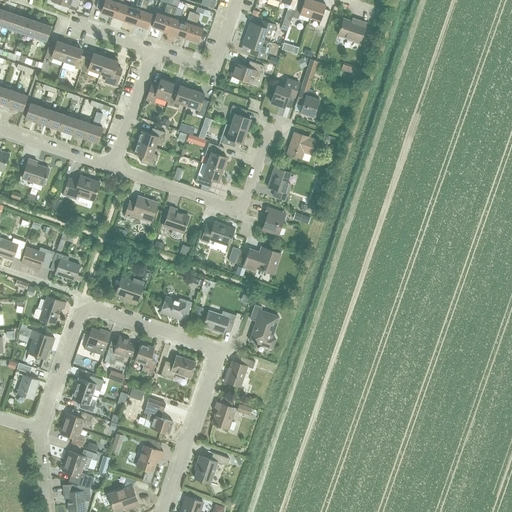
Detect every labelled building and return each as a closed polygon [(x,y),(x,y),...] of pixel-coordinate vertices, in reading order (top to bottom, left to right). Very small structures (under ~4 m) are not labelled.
[(70,5),(71,0),(51,0),(51,1),(69,7),(68,8),(76,11),(77,7),(70,5)] [(97,0),(95,8),(101,10),(100,13),(112,17),(117,0),(112,0),(112,1),(110,0),(97,0)] [(117,0),(112,17),(123,21),(128,6),(122,4),(123,0),(117,0)] [(128,6),(123,21),(135,24),(142,0),(137,0),(135,8),(128,6)] [(146,0),(142,0),(135,24),(147,28),(151,14),(145,12),(148,1),(146,0)] [(212,0),(208,0),(207,6),(213,8),(215,1),(212,0)] [(279,0),(279,1),(289,4),(288,8),(294,10),(297,0),(279,0)] [(297,0),(294,10),(292,17),(298,19),(299,14),(310,17),(315,1),(312,0),(297,0)] [(315,1),(310,17),(320,21),(318,26),(324,28),(330,11),(324,9),(326,5),(315,1)] [(163,31),(172,5),(167,4),(163,15),(156,12),(152,27),(163,31)] [(172,5),(163,31),(175,35),(179,20),(173,18),(177,7),(172,5)] [(15,14),(3,10),(0,17),(0,25),(9,29),(15,14)] [(179,20),(175,35),(186,39),(194,13),(189,11),(186,22),(179,20)] [(200,15),(194,13),(186,39),(198,43),(203,28),(196,26),(200,15)] [(26,18),(15,14),(9,29),(21,33),(26,18)] [(38,22),(26,18),(21,33),(33,37),(38,22)] [(359,43),(366,23),(358,20),(357,23),(343,19),(338,35),(348,38),(348,39),(359,43)] [(246,34),(263,40),(265,34),(272,36),(276,25),(261,20),(259,25),(250,22),(246,34)] [(38,22),(33,37),(46,41),(51,26),(38,22)] [(263,40),(246,34),(242,45),(252,48),(250,54),(265,59),(269,48),(266,47),(268,41),(263,40)] [(48,44),(43,58),(50,60),(50,57),(63,62),(68,45),(56,41),(54,46),(48,44)] [(80,49),(68,45),(63,62),(75,66),(74,68),(80,70),(85,57),(79,55),(80,49)] [(292,45),(289,52),(296,54),(298,47),(292,45)] [(85,57),(80,70),(86,72),(87,70),(99,74),(105,57),(92,53),(90,59),(85,57)] [(105,57),(99,74),(106,76),(105,79),(107,84),(115,86),(121,69),(115,67),(117,62),(105,57)] [(301,87),(296,100),(303,102),(299,112),(313,117),(319,99),(313,97),(315,92),(309,90),(318,61),(310,59),(301,87)] [(302,59),(297,62),(301,69),(306,67),(302,59)] [(259,78),(263,66),(249,61),(247,67),(235,63),(231,76),(248,81),(250,76),(254,77),(255,76),(259,78)] [(360,76),(362,69),(343,62),(340,69),(360,76)] [(167,101),(171,89),(173,83),(160,79),(156,89),(149,87),(145,100),(153,103),(155,97),(167,101)] [(294,97),(299,83),(287,79),(286,84),(284,83),(282,88),(276,86),(270,103),(284,107),(288,95),(294,97)] [(171,89),(167,101),(166,104),(177,108),(179,104),(186,106),(191,90),(179,85),(177,91),(171,89)] [(14,92),(2,88),(0,93),(0,104),(9,107),(14,92)] [(204,94),(191,90),(186,106),(198,110),(196,115),(202,117),(207,101),(202,100),(204,94)] [(14,92),(9,107),(21,112),(26,96),(14,92)] [(37,123),(42,107),(30,103),(24,119),(37,123)] [(232,105),(225,125),(229,126),(246,132),(250,119),(245,117),(247,110),(232,105)] [(54,111),(42,107),(37,123),(48,127),(54,111)] [(66,115),(54,111),(48,127),(60,131),(66,115)] [(66,115),(60,131),(72,135),(78,120),(66,115)] [(78,120),(72,135),(84,139),(89,124),(78,120)] [(89,124),(84,139),(97,144),(102,128),(89,124)] [(225,125),(219,142),(234,147),(236,142),(242,144),(246,132),(229,126),(225,125)] [(187,126),(185,132),(192,134),(194,128),(187,126)] [(141,131),(138,142),(155,148),(157,142),(161,144),(165,132),(152,128),(150,134),(141,131)] [(311,155),(316,140),(309,137),(294,131),(286,154),(301,159),(304,152),(311,155)] [(188,134),(186,141),(194,144),(203,147),(205,140),(199,138),(198,137),(197,137),(188,134)] [(155,148),(138,142),(134,153),(142,156),(140,162),(154,166),(158,155),(153,153),(155,148)] [(209,143),(206,150),(204,156),(208,157),(206,165),(222,170),(227,157),(221,155),(223,148),(209,143)] [(328,145),(326,151),(336,154),(339,147),(332,144),(331,146),(328,145)] [(0,170),(3,171),(9,154),(0,150),(0,170)] [(44,185),(49,169),(36,165),(37,161),(28,158),(22,178),(44,185)] [(212,180),(218,182),(222,170),(206,165),(201,163),(195,182),(202,184),(210,187),(212,180)] [(285,200),(290,184),(287,183),(290,173),(274,167),(267,187),(275,190),(273,196),(285,200)] [(94,201),(100,183),(80,176),(78,182),(68,178),(63,194),(75,199),(77,195),(94,201)] [(318,177),(316,183),(322,186),(324,180),(318,177)] [(12,191),(11,197),(14,198),(19,200),(21,194),(12,191)] [(152,219),(158,202),(138,196),(135,203),(129,201),(124,217),(131,219),(132,216),(141,219),(142,215),(152,219)] [(54,203),(52,209),(58,212),(60,205),(54,203)] [(163,226),(173,229),(171,233),(172,236),(173,237),(177,239),(180,238),(181,237),(183,232),(183,233),(189,217),(175,212),(177,209),(170,207),(163,226)] [(278,235),(285,213),(267,207),(264,213),(267,214),(262,229),(278,235)] [(33,222),(31,227),(39,230),(41,224),(33,222)] [(228,245),(234,228),(214,222),(212,227),(206,225),(201,240),(208,243),(209,239),(228,245)] [(62,232),(60,240),(72,244),(74,236),(62,232)] [(0,255),(6,257),(6,258),(13,260),(14,257),(20,259),(25,242),(13,238),(12,242),(0,237),(0,255)] [(156,240),(154,246),(156,246),(162,248),(164,243),(156,240)] [(54,252),(40,247),(38,251),(26,247),(21,262),(33,266),(33,267),(40,270),(40,268),(47,270),(54,252)] [(232,247),(230,254),(236,256),(238,249),(232,247)] [(273,273),(280,254),(263,248),(261,254),(249,249),(243,266),(255,270),(256,268),(273,273)] [(75,281),(80,265),(67,261),(69,257),(55,252),(50,269),(55,271),(54,274),(75,281)] [(238,266),(235,273),(243,276),(245,268),(238,266)] [(121,278),(115,294),(130,299),(129,302),(136,304),(144,282),(134,279),(132,282),(121,278)] [(29,283),(19,280),(17,286),(26,289),(29,283)] [(29,286),(26,294),(32,296),(35,289),(29,286)] [(55,325),(60,308),(64,309),(66,302),(47,296),(42,310),(37,309),(35,310),(34,315),(34,317),(39,319),(55,325)] [(160,312),(180,319),(180,317),(186,319),(192,302),(179,298),(178,300),(166,296),(160,312)] [(261,311),(262,307),(254,304),(249,319),(256,321),(249,340),(272,348),(275,339),(272,337),(279,317),(261,311)] [(195,306),(193,314),(200,316),(203,309),(195,306)] [(230,332),(236,315),(222,311),(221,315),(208,310),(203,326),(216,330),(215,331),(223,334),(225,330),(230,332)] [(21,322),(17,333),(23,335),(27,324),(21,322)] [(86,342),(84,349),(103,355),(105,349),(110,333),(104,331),(103,332),(91,328),(86,342)] [(51,345),(54,337),(33,330),(30,338),(33,339),(28,354),(44,359),(50,344),(51,345)] [(109,347),(104,361),(114,364),(116,360),(122,363),(125,354),(131,356),(135,345),(129,343),(130,339),(119,336),(116,343),(111,342),(109,347)] [(140,343),(134,361),(141,363),(143,366),(141,372),(151,375),(156,362),(150,360),(154,348),(140,343)] [(190,378),(196,362),(176,355),(173,363),(165,361),(160,375),(173,379),(175,373),(190,378)] [(253,368),(255,361),(241,357),(239,363),(232,361),(228,373),(227,372),(224,381),(240,387),(247,366),(253,368)] [(8,361),(5,367),(14,370),(16,364),(8,361)] [(19,362),(16,369),(29,373),(31,367),(19,362)] [(110,371),(108,379),(122,383),(124,376),(110,371)] [(23,375),(17,394),(33,399),(39,380),(23,375)] [(75,388),(93,394),(94,389),(100,391),(103,380),(90,376),(88,381),(78,378),(75,388)] [(155,385),(151,387),(156,394),(160,392),(155,385)] [(131,387),(128,396),(140,401),(143,392),(131,387)] [(93,394),(75,388),(71,399),(81,402),(79,408),(93,412),(96,401),(91,400),(93,394)] [(148,398),(143,412),(147,414),(145,419),(143,425),(150,428),(169,434),(173,422),(161,418),(165,404),(148,398)] [(228,429),(235,408),(217,401),(214,409),(216,410),(212,424),(228,429)] [(239,405),(236,412),(248,416),(251,409),(239,405)] [(63,423),(81,429),(83,423),(89,426),(93,416),(81,412),(80,417),(67,413),(63,423)] [(113,414),(111,421),(117,423),(119,416),(113,414)] [(81,429),(63,423),(60,433),(73,438),(71,443),(82,447),(86,437),(79,435),(81,429)] [(116,433),(113,441),(120,444),(123,435),(116,433)] [(88,443),(86,448),(95,451),(97,446),(88,443)] [(143,445),(136,467),(152,472),(157,459),(160,460),(163,451),(143,445)] [(69,450),(65,461),(83,467),(88,468),(91,458),(95,460),(97,454),(83,449),(82,455),(69,450)] [(227,466),(229,458),(213,453),(211,460),(199,456),(196,463),(199,464),(194,478),(210,483),(217,462),(227,466)] [(83,467),(65,461),(62,471),(75,475),(72,482),(77,484),(89,488),(93,477),(81,472),(83,467)] [(89,488),(77,484),(77,486),(72,484),(63,485),(64,499),(67,499),(68,511),(76,511),(85,511),(84,501),(89,501),(89,499),(89,488)] [(107,494),(113,511),(128,506),(129,508),(139,505),(132,485),(107,494)] [(200,510),(203,502),(185,496),(180,511),(181,511),(180,511),(196,511),(198,509),(200,510)] [(215,503),(212,510),(218,511),(222,511),(224,507),(215,503)]
